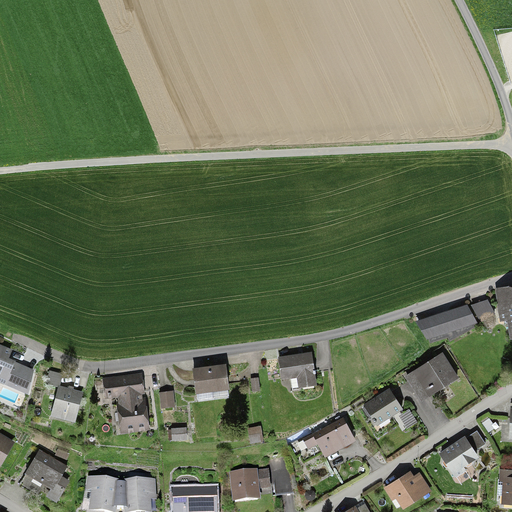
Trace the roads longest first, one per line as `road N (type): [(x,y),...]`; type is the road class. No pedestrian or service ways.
road 1 (residential): [(511,276),(320,337),(96,370),(14,344)]
road 2 (unclassified): [(511,146),(0,173)]
road 3 (residential): [(314,511),(511,389)]
road 4 (residential): [(452,0),(499,99),(511,146)]
